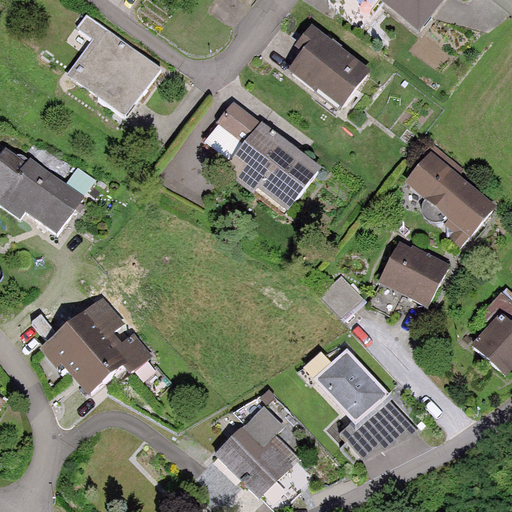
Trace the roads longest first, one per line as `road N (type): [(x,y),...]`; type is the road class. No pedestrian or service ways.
road 1 (residential): [(335,511),(511,401)]
road 2 (unclassified): [(15,511),(48,450),(30,387),(0,351)]
road 3 (unknown): [(465,430),(355,304)]
